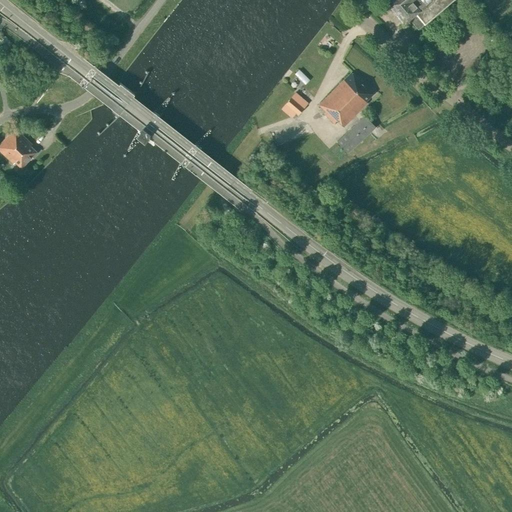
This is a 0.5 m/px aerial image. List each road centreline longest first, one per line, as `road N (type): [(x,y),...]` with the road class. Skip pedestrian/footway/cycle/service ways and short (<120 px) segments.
road 1 (secondary): [(511,364),(332,263),(0,3)]
road 2 (unclassified): [(0,121),(83,100),(161,0)]
road 3 (unclassified): [(511,146),(364,20)]
